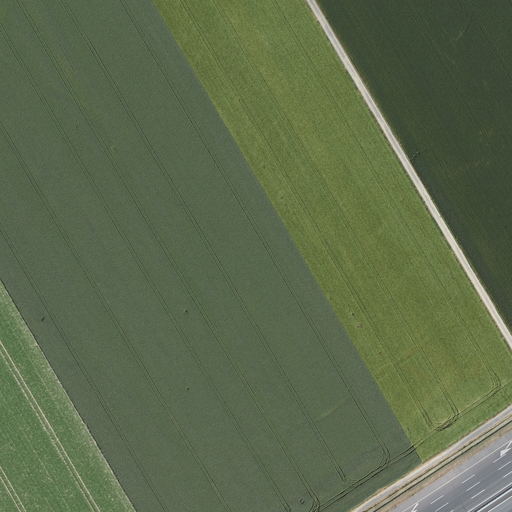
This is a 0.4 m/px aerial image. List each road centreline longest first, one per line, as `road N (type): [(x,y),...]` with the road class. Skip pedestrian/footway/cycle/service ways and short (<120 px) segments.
road 1 (track): [(310,0),(511,342)]
road 2 (track): [(511,409),(356,511)]
